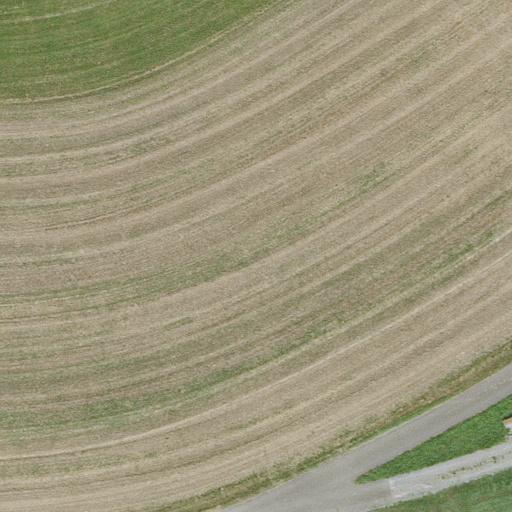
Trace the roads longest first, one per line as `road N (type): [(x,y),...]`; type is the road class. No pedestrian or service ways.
road 1 (track): [(511,375),(344,468),(239,511)]
road 2 (track): [(511,463),(337,511)]
